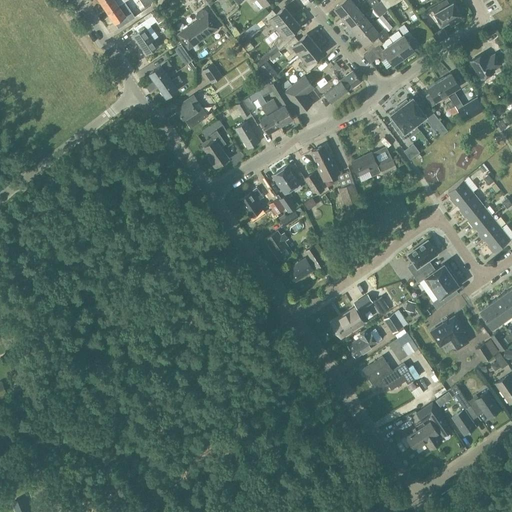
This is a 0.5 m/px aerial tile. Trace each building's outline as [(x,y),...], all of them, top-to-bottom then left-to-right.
[(105,0),(101,3),(108,13),(126,1),(127,0),(105,0)] [(356,0),(352,0),(352,1),(351,0),(344,0),(334,8),(342,18),(356,6),(359,3),(356,0)] [(383,3),(387,8),(394,5),(391,0),(380,0),(381,1),(383,3)] [(126,1),(108,13),(115,24),(116,23),(120,27),(136,17),(126,1)] [(435,13),(442,25),(449,21),(451,25),(462,19),(453,2),(443,8),(440,3),(429,9),(432,15),(435,13)] [(383,3),(377,8),(383,15),(389,10),(387,8),(383,3)] [(359,10),(356,6),(342,18),(350,27),(366,13),(366,12),(362,8),(359,10)] [(276,29),(292,16),(285,7),(275,15),(270,10),(260,18),(261,19),(256,22),(261,27),(265,24),(268,27),(272,24),(276,29)] [(151,13),(153,16),(138,26),(142,31),(134,36),(146,55),(158,47),(146,28),(157,21),(158,23),(165,18),(158,9),(151,13)] [(196,17),(199,21),(193,25),(179,35),(189,49),(198,42),(200,40),(199,39),(211,30),(210,29),(216,25),(208,14),(207,14),(204,10),(203,10),(197,13),(196,17)] [(370,18),(366,13),(350,27),(357,36),(371,24),(368,20),(370,18)] [(292,16),(276,29),(281,35),(277,38),(273,43),(279,49),(279,50),(284,46),(293,38),(290,34),(300,25),(292,16)] [(376,20),(371,24),(357,36),(365,45),(369,42),(373,48),(379,44),(378,43),(389,34),(376,20)] [(399,28),(404,35),(394,42),(404,57),(415,49),(410,43),(414,39),(404,25),(399,28)] [(242,32),(246,39),(251,35),(247,29),(242,32)] [(242,44),(246,40),(242,34),(237,37),(242,44)] [(297,42),(293,38),(284,46),(290,54),(294,51),(299,56),(315,43),(307,34),(297,42)] [(244,47),(248,52),(254,47),(249,42),(244,47)] [(383,50),(379,44),(373,48),(381,58),(386,55),(393,65),(404,57),(394,42),(383,50)] [(322,52),(315,43),(299,56),(303,62),(299,65),(306,73),(316,65),(312,61),(322,52)] [(180,56),(187,52),(182,44),(175,49),(180,56)] [(279,50),(279,49),(269,57),(274,63),(279,59),(278,58),(280,56),(281,57),(283,55),(279,50)] [(483,53),(471,61),(482,79),(494,72),(493,69),(501,64),(495,54),(487,59),(483,53)] [(265,62),(264,62),(261,57),(259,56),(254,60),(259,67),(265,62)] [(161,65),(161,66),(149,74),(158,85),(169,77),(166,72),(173,67),(168,60),(161,65)] [(267,61),(260,67),(270,79),(277,73),(267,61)] [(328,62),(320,68),(327,76),(334,71),(328,62)] [(223,76),(214,63),(203,71),(212,84),(223,76)] [(341,82),(348,91),(361,82),(353,71),(340,81),(341,82)] [(451,73),(439,80),(448,94),(449,96),(452,101),(455,106),(461,102),(454,90),(460,87),(451,73)] [(285,90),(284,91),(300,113),(313,104),(306,95),(315,88),(305,75),(291,86),(285,90)] [(172,81),(169,77),(158,85),(166,98),(178,89),(176,86),(182,81),(179,76),(172,81)] [(290,103),(276,80),(270,84),(284,107),(285,106),(290,103)] [(448,94),(439,80),(427,88),(431,93),(426,96),(432,106),(437,103),(436,101),(442,97),(443,99),(449,96),(448,94)] [(285,90),(291,86),(287,81),(281,86),(285,90)] [(348,91),(341,82),(325,94),(332,103),(348,91)] [(183,118),(196,108),(195,105),(199,102),(195,95),(183,103),(183,105),(177,109),(183,118)] [(250,112),(256,109),(248,97),(243,100),(250,112)] [(281,126),(293,119),(285,106),(284,107),(279,109),(273,99),(267,102),(281,126)] [(401,106),(415,125),(427,116),(414,99),(409,103),(408,101),(401,106)] [(465,121),(485,109),(478,99),(459,110),(465,121)] [(455,106),(452,101),(446,104),(452,116),(457,122),(462,118),(458,111),(458,112),(455,106)] [(244,118),(249,114),(242,102),(228,110),(230,114),(231,114),(234,118),(242,114),(244,118)] [(267,114),(260,118),(269,133),(281,126),(267,102),(264,104),(262,105),(267,114)] [(392,124),(404,140),(408,137),(405,133),(415,125),(401,106),(395,111),(396,112),(392,116),(396,121),(392,124)] [(198,110),(196,108),(183,118),(190,128),(208,116),(202,108),(198,110)] [(310,111),(301,115),(302,120),(312,116),(310,111)] [(439,119),(434,124),(442,135),(448,131),(439,119)] [(242,138),(248,148),(259,141),(247,122),(236,129),(242,139),(242,138)] [(206,136),(212,132),(209,127),(202,131),(206,136)] [(211,135),(215,140),(204,147),(213,159),(211,161),(216,168),(229,159),(221,147),(226,144),(217,131),(211,135)] [(410,159),(420,152),(413,143),(404,150),(410,159)] [(334,183),(331,177),(340,173),(335,164),(334,165),(324,145),(312,151),(316,159),(314,160),(324,181),(327,187),(334,183)] [(373,148),(376,160),(388,156),(384,145),(373,148)] [(379,166),(372,153),(352,162),(358,176),(369,170),(372,177),(381,173),(378,167),(379,166)] [(399,173),(397,168),(393,159),(379,165),(384,175),(390,172),(393,178),(399,175),(401,179),(408,176),(406,170),(399,173)] [(285,193),(300,183),(288,165),(273,175),(285,193)] [(468,176),(470,178),(473,177),(481,170),(483,173),(486,170),(482,165),(468,176)] [(304,179),(315,196),(325,189),(314,172),(304,179)] [(457,205),(473,192),(463,181),(448,192),(452,197),(451,198),(457,205)] [(354,183),(338,188),(348,218),(349,218),(351,226),(356,224),(354,217),(364,213),(354,183)] [(239,201),(250,217),(263,209),(252,192),(239,201)] [(466,217),(482,204),(473,192),(457,205),(457,206),(458,205),(461,208),(460,209),(466,217)] [(289,212),(296,207),(288,194),(280,199),(289,212)] [(269,205),(276,215),(285,209),(278,199),(269,205)] [(304,203),(308,209),(315,205),(311,199),(304,203)] [(402,201),(375,214),(384,232),(410,219),(402,201)] [(477,228),(492,216),(482,204),(466,217),(467,217),(468,216),(471,220),(470,221),(476,229),(477,228)] [(279,219),(284,226),(299,216),(299,217),(304,213),(300,207),(287,217),(285,214),(279,219)] [(457,212),(452,218),(457,221),(461,215),(457,212)] [(487,240),(501,228),(492,216),(477,228),(480,232),(479,233),(485,241),(486,240),(487,240)] [(511,240),(501,228),(487,240),(489,243),(488,244),(495,252),(511,240)] [(313,229),(306,232),(310,240),(317,237),(313,229)] [(284,233),(280,235),(278,231),(265,239),(280,260),(292,252),(285,241),(288,239),(284,233)] [(409,267),(416,277),(426,269),(423,264),(437,254),(436,252),(437,251),(434,247),(433,247),(428,241),(408,255),(414,263),(409,267)] [(306,251),(317,269),(325,263),(329,270),(333,268),(324,252),(319,255),(313,247),(306,251)] [(306,258),(287,270),(295,282),(313,270),(306,258)] [(432,288),(453,273),(448,267),(447,268),(444,264),(433,272),(430,267),(426,269),(416,277),(415,277),(418,283),(425,278),(432,288)] [(322,277),(328,290),(338,286),(331,272),(322,277)] [(457,279),(453,273),(432,288),(439,298),(433,303),(437,309),(450,299),(446,294),(459,285),(456,281),(457,279)] [(511,293),(510,290),(500,297),(511,314),(511,293)] [(368,295),(352,305),(357,312),(373,302),(368,295)] [(511,314),(500,297),(490,304),(502,321),(511,314)] [(380,298),(373,301),(380,314),(386,311),(380,298)] [(414,310),(416,304),(408,301),(406,308),(414,310)] [(502,321),(490,304),(480,311),(492,328),(502,321)] [(393,308),(387,312),(390,316),(384,320),(393,334),(408,324),(396,306),(393,308)] [(349,313),(333,323),(342,336),(357,326),(363,322),(357,314),(352,318),(349,313)] [(431,331),(438,342),(445,337),(447,341),(451,339),(457,348),(468,342),(461,332),(464,330),(454,316),(431,331)] [(363,336),(348,346),(355,357),(378,343),(368,327),(360,332),(363,336)] [(407,332),(390,343),(402,360),(419,349),(407,332)] [(498,332),(494,335),(491,337),(501,352),(508,347),(498,332)] [(475,350),(483,362),(492,356),(484,344),(475,350)] [(503,358),(510,359),(511,351),(505,350),(503,358)] [(500,353),(494,357),(502,368),(508,364),(500,353)] [(382,368),(388,364),(383,356),(363,369),(372,382),(386,373),(382,368)] [(393,371),(388,364),(382,368),(386,373),(372,382),(377,391),(388,384),(392,389),(406,380),(408,383),(415,379),(405,363),(393,371)] [(510,404),(511,402),(511,380),(508,375),(496,383),(510,404)] [(476,414),(468,401),(468,402),(456,385),(451,389),(462,405),(459,407),(461,411),(452,417),(465,435),(476,427),(470,418),(476,414)] [(468,401),(476,414),(482,409),(489,418),(500,410),(487,391),(478,397),(477,395),(468,401)] [(438,407),(433,400),(422,408),(426,415),(438,407)] [(452,430),(438,410),(429,416),(443,436),(452,430)] [(430,421),(422,427),(407,437),(415,449),(425,442),(430,449),(442,441),(437,434),(438,433),(430,421)] [(30,511),(27,502),(16,506),(18,511),(30,511)]
